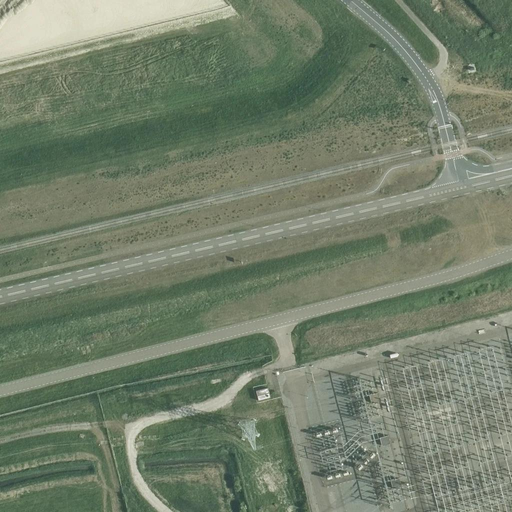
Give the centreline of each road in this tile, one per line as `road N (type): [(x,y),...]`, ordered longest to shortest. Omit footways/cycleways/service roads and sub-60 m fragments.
road 1 (unclassified): [(0,390),(511,253)]
road 2 (unclassified): [(459,188),(0,297)]
road 3 (track): [(288,362),(249,375),(221,407),(134,427),(0,440)]
